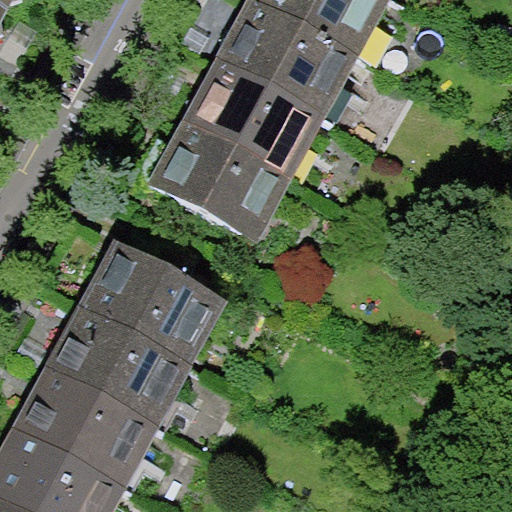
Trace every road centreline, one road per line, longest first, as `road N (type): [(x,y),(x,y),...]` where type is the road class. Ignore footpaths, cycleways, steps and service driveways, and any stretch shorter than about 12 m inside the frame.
road 1 (residential): [(63,131),(138,0)]
road 2 (residential): [(0,244),(63,131)]
